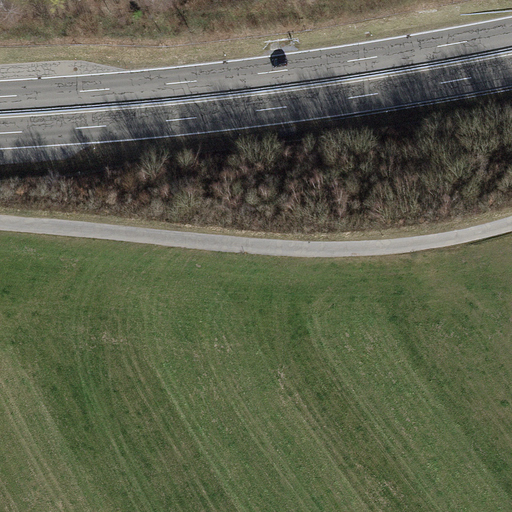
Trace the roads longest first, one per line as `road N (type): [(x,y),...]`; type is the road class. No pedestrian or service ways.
road 1 (trunk): [(511,33),(276,71),(0,96)]
road 2 (trunk): [(0,133),(182,119),(511,70)]
